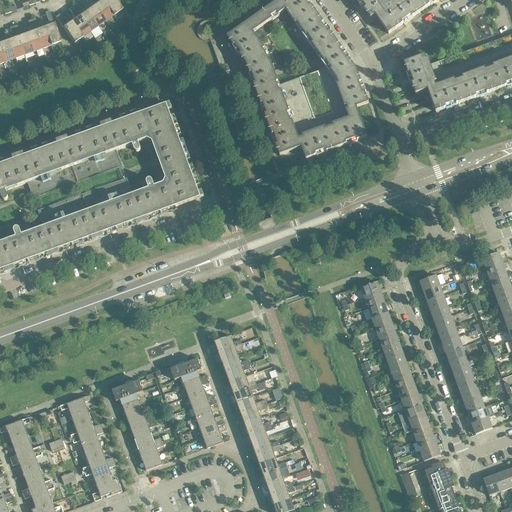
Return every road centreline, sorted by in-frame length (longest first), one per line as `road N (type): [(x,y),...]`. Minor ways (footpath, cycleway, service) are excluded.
road 1 (residential): [(462,458),(395,274),(432,228)]
road 2 (tertiary): [(414,178),(194,266)]
road 3 (tertiary): [(194,266),(419,192)]
road 4 (residential): [(0,289),(200,217)]
road 5 (tertiary): [(0,337),(194,266)]
